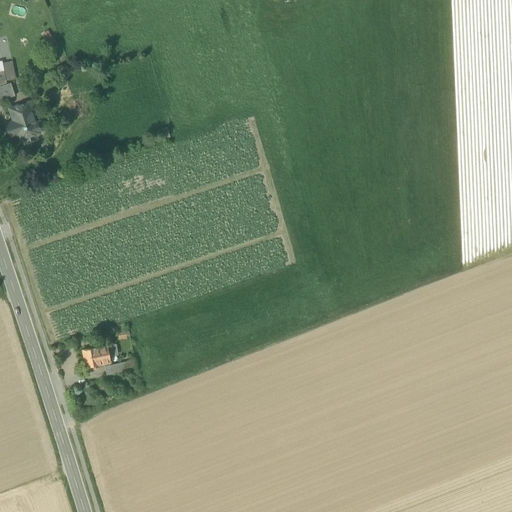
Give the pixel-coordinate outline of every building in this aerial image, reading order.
[(0,86),(0,100),(15,96),(11,83),(0,86)] [(39,131),(40,131),(42,130),(43,128),(43,127),(43,125),(42,124),(41,123),(39,122),(37,122),(36,123),(29,102),(9,109),(14,121),(5,124),(10,136),(18,134),(20,139),(39,133),(39,131)] [(82,350),(86,367),(110,362),(106,345),(97,347),(97,346),(82,350)] [(127,361),(129,369),(136,368),(135,360),(127,361)] [(106,366),(107,374),(129,369),(127,361),(106,366)]
